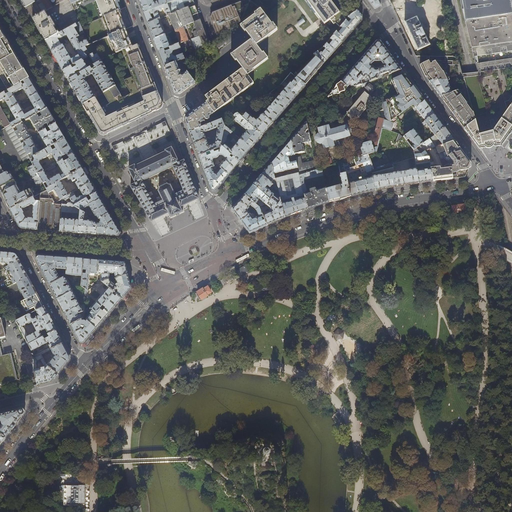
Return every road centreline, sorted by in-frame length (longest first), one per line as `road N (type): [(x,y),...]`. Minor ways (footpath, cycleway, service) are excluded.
road 1 (residential): [(230,257),(361,209),(497,186)]
road 2 (residential): [(212,209),(380,22)]
road 3 (tertiary): [(380,22),(497,186)]
road 4 (residential): [(89,149),(1,0)]
road 5 (residential): [(84,366),(16,240)]
road 6 (residential): [(16,240),(145,249)]
